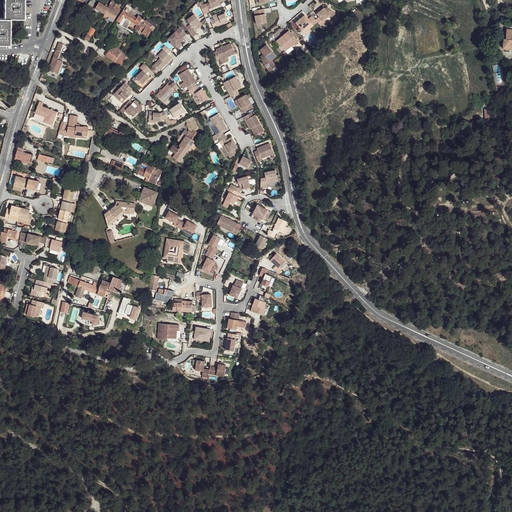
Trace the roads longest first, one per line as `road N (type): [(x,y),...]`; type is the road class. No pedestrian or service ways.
road 1 (track): [(496,511),(500,480),(490,452),(427,439),(382,403),(316,373),(285,390),(248,433),(216,437),(143,429),(0,379)]
road 2 (tertiary): [(243,27),(313,245),(375,310),(511,376)]
road 3 (residential): [(0,320),(135,367),(170,364),(216,347),(220,288),(192,280)]
